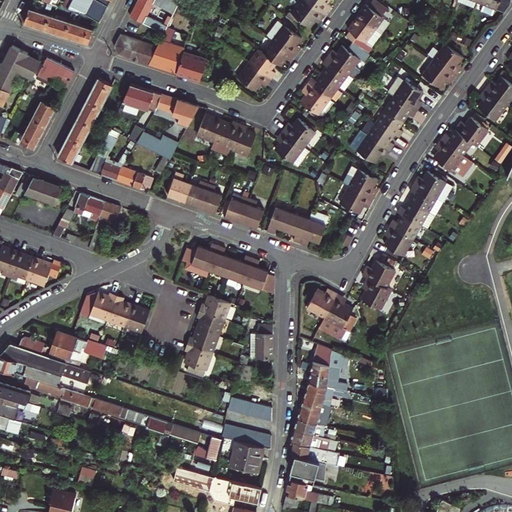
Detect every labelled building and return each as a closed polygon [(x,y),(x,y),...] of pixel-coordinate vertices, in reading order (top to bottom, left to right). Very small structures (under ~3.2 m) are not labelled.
[(66,0),(63,7),(69,10),(74,0),(66,0)] [(104,17),(109,8),(98,2),(94,1),(92,0),(74,0),(69,10),(69,11),(73,13),(87,17),(100,24),(104,17)] [(140,0),(139,2),(135,11),(132,17),(165,34),(168,29),(168,27),(164,25),(148,16),(154,4),(174,15),(182,0),(180,0),(140,0)] [(326,5),(330,0),(303,0),(302,2),(323,18),(328,12),(324,9),(326,5)] [(360,9),(354,18),(379,36),(387,24),(379,18),(384,10),(388,12),(390,9),(376,0),(370,0),(368,4),(365,2),(360,9)] [(475,1),(472,0),(455,0),(454,2),(472,9),(475,1)] [(475,0),(475,1),(482,4),(480,11),(491,15),(494,9),(504,12),(509,5),(511,0),(475,0)] [(319,23),(323,18),(302,2),(292,16),(288,13),(284,18),(291,22),(293,20),(294,18),(302,24),(307,28),(311,22),(314,19),(319,23)] [(34,29),(40,31),(45,16),(29,11),(24,25),(34,29)] [(69,23),(45,16),(40,31),(57,36),(64,39),(69,23)] [(164,25),(168,27),(173,19),(169,17),(164,25)] [(370,48),(379,36),(354,18),(351,22),(348,26),(350,28),(344,36),(367,54),(371,49),(370,48)] [(272,41),(283,27),(277,22),(266,37),(272,41)] [(92,35),(94,31),(69,23),(64,39),(81,44),(88,46),(92,35)] [(284,24),(283,26),(295,35),(296,33),(284,24)] [(295,35),(283,26),(283,27),(272,41),(293,57),(298,51),(295,48),(297,45),(298,44),(301,40),(295,35)] [(165,34),(158,48),(149,65),(165,71),(177,75),(185,53),(186,49),(170,45),(176,31),(168,29),(165,34)] [(117,46),(125,57),(149,65),(158,48),(123,35),(121,39),(117,46)] [(368,54),(367,54),(344,36),(339,43),(337,41),(331,48),(325,56),(353,77),(354,78),(359,71),(353,66),(358,59),(362,62),(368,54)] [(263,53),(272,41),(266,37),(265,37),(257,48),(260,51),(263,53)] [(446,39),(444,43),(457,53),(459,49),(446,39)] [(293,57),(272,41),(263,53),(278,64),(282,67),(286,61),(289,63),(290,62),(293,57)] [(457,53),(444,43),(439,49),(434,46),(427,54),(432,58),(455,74),(459,68),(455,66),(458,62),(462,56),(457,53)] [(28,58),(30,53),(23,51),(14,48),(0,76),(0,86),(6,90),(12,92),(21,74),(33,79),(41,65),(34,61),(28,58)] [(511,75),(511,48),(508,52),(504,57),(506,59),(500,67),(511,75)] [(274,69),(278,64),(263,53),(260,51),(250,63),(272,79),(276,74),(278,72),(274,69)] [(201,82),(209,60),(185,53),(177,75),(190,78),(201,82)] [(320,63),(324,66),(319,72),(339,86),(344,90),(353,77),(325,56),(322,60),(320,63)] [(399,64),(391,58),(386,64),(394,70),(399,64)] [(451,80),(455,74),(432,58),(420,75),(438,88),(443,81),(446,76),(451,80)] [(68,69),(62,66),(55,62),(49,59),(40,76),(53,83),(67,90),(76,73),(68,69)] [(269,83),(272,79),(250,63),(239,78),(256,91),(263,82),(267,85),(269,83)] [(315,78),(311,75),(307,82),(330,99),(339,86),(319,72),(316,76),(315,78)] [(422,90),(398,74),(387,90),(393,94),(415,109),(419,104),(414,101),(417,97),(422,90)] [(511,87),(496,75),(492,82),(488,79),(485,82),(482,87),(502,102),(511,87)] [(79,119),(73,131),(68,142),(60,157),(73,165),(82,149),(87,138),(94,126),(101,111),(108,98),(116,83),(111,80),(101,76),(96,85),(94,91),(91,96),(87,104),(79,119)] [(305,92),(300,99),(313,109),(318,113),(319,114),(319,113),(330,99),(307,82),(304,86),(301,90),(305,92)] [(158,108),(163,95),(150,91),(131,85),(124,102),(156,113),(157,111),(158,108)] [(0,86),(0,103),(5,106),(12,92),(6,90),(0,86)] [(475,105),(491,117),(502,102),(482,87),(479,91),(475,97),(479,100),(475,105)] [(415,109),(393,94),(384,107),(402,119),(407,113),(411,116),(414,111),(415,109)] [(188,128),(199,107),(183,101),(163,95),(158,108),(173,113),(173,114),(180,116),(178,125),(188,128)] [(333,101),(330,99),(319,113),(320,114),(322,114),(324,114),(333,101)] [(30,133),(28,136),(19,132),(14,142),(24,146),(25,143),(30,145),(37,148),(42,139),(58,107),(47,101),(46,101),(30,133)] [(402,119),(384,107),(375,120),(394,132),(398,135),(399,133),(401,130),(396,127),(402,119)] [(207,115),(198,135),(214,141),(222,121),(214,118),(207,115)] [(483,127),(468,116),(462,124),(459,127),(454,124),(453,125),(451,128),(469,140),(472,143),(483,127)] [(288,126),(285,123),(280,130),(304,147),(316,132),(295,117),(290,123),(288,126)] [(0,133),(6,135),(12,123),(0,118),(0,133)] [(394,132),(375,120),(366,134),(389,148),(392,145),(393,143),(389,140),(394,132)] [(222,121),(214,141),(212,146),(228,153),(230,147),(240,124),(234,121),(232,125),(228,124),(222,121)] [(245,131),(247,126),(240,124),(230,147),(249,155),(257,136),(250,133),(245,131)] [(137,144),(144,132),(145,130),(136,125),(128,139),(137,144)] [(446,136),(443,133),(440,139),(460,153),(469,140),(451,128),(446,136)] [(385,154),(389,148),(366,134),(359,129),(349,143),(375,160),(378,156),(381,151),(385,154)] [(114,138),(112,136),(114,132),(111,130),(92,172),(103,176),(119,182),(124,168),(104,160),(114,138)] [(309,151),(304,147),(280,130),(276,134),(280,137),(278,140),(273,147),(298,165),(309,151)] [(162,141),(144,132),(137,144),(165,158),(169,160),(170,161),(175,153),(179,144),(164,136),(162,141)] [(452,170),(461,176),(471,161),(460,153),(440,139),(437,142),(433,148),(438,151),(433,158),(440,163),(438,165),(449,172),(451,170),(451,171),(452,170)] [(0,187),(9,192),(22,170),(17,168),(0,163),(0,187)] [(374,190),(369,188),(371,183),(375,177),(350,163),(341,181),(346,183),(371,196),(374,190)] [(124,168),(119,182),(133,187),(142,190),(147,177),(124,168)] [(255,180),(258,172),(249,168),(246,176),(255,180)] [(421,176),(418,174),(416,177),(412,184),(441,201),(451,184),(444,180),(445,177),(433,171),(432,173),(425,169),(421,176)] [(174,171),(165,194),(174,197),(182,200),(190,182),(181,178),(182,175),(174,171)] [(57,200),(63,186),(59,185),(40,177),(33,175),(25,189),(57,200)] [(21,195),(27,184),(24,182),(21,180),(16,191),(21,195)] [(199,181),(197,185),(190,182),(182,200),(194,205),(199,207),(207,184),(199,181)] [(368,202),(371,196),(346,183),(337,200),(356,211),(360,205),(362,199),(368,202)] [(214,191),(215,187),(207,184),(199,207),(208,210),(214,212),(221,194),(214,191)] [(409,190),(411,191),(407,198),(433,214),(441,201),(412,184),(410,187),(409,190)] [(0,209),(9,192),(0,187),(0,209)] [(72,208),(71,209),(96,218),(103,199),(96,197),(79,190),(72,208)] [(240,196),(238,200),(231,197),(224,216),(233,219),(241,222),(249,199),(240,196)] [(398,208),(396,211),(399,213),(419,224),(426,227),(433,214),(407,198),(402,207),(400,205),(398,208)] [(114,222),(119,209),(120,205),(116,204),(103,199),(96,218),(94,222),(102,225),(105,218),(114,222)] [(256,207),(258,202),(249,199),(241,222),(251,226),(256,228),(263,209),(256,207)] [(360,205),(365,208),(366,205),(368,202),(362,199),(360,205)] [(316,201),(314,207),(320,209),(322,203),(316,201)] [(58,235),(71,209),(72,208),(66,205),(64,210),(52,233),(58,235)] [(291,214),(275,208),(266,231),(272,233),(274,229),(277,230),(284,232),(291,214)] [(319,243),(327,217),(311,211),(308,221),(300,243),(307,246),(309,239),(311,240),(319,243)] [(395,220),(392,218),(391,220),(389,224),(412,237),(419,224),(399,213),(395,220)] [(293,241),(300,243),(308,221),(291,214),(284,232),(292,235),(295,236),(293,241)] [(384,233),(387,235),(385,238),(381,245),(401,256),(412,237),(389,224),(386,228),(384,233)] [(94,247),(99,235),(91,231),(87,239),(87,241),(85,244),(94,247)] [(350,238),(342,234),(338,241),(346,246),(350,238)] [(87,239),(73,235),(71,239),(85,244),(87,241),(87,239)] [(0,266),(1,267),(0,269),(0,273),(6,275),(15,249),(8,247),(0,244),(0,266)] [(187,249),(182,262),(188,264),(186,271),(208,279),(210,272),(218,248),(214,246),(211,245),(209,251),(199,248),(197,253),(187,249)] [(218,248),(210,272),(227,278),(233,260),(223,257),(225,250),(223,250),(218,248)] [(13,278),(15,272),(24,275),(31,255),(25,253),(15,249),(6,275),(13,278)] [(50,256),(49,261),(42,259),(31,255),(24,275),(41,281),(45,270),(53,273),(58,259),(50,256)] [(244,257),(242,264),(233,260),(227,278),(244,285),(253,261),(247,258),(244,257)] [(365,269),(362,273),(366,276),(386,287),(396,270),(377,259),(373,266),(370,272),(365,269)] [(258,263),(253,261),(244,285),(273,296),(274,278),(267,275),(268,273),(260,270),(262,264),(258,263)] [(373,266),(368,263),(366,266),(365,269),(370,272),(373,266)] [(391,289),(386,287),(366,276),(363,281),(368,284),(364,290),(360,297),(380,309),(391,289)] [(364,290),(368,284),(363,281),(361,284),(360,287),(364,290)] [(327,294),(329,289),(324,286),(321,291),(327,294)] [(311,311),(322,317),(335,292),(332,290),(329,289),(327,294),(321,291),(315,288),(308,301),(314,305),(311,311)] [(92,313),(110,320),(119,295),(116,294),(111,292),(109,299),(98,295),(92,313)] [(341,340),(357,311),(342,303),(339,301),(341,296),(339,294),(335,292),(322,317),(316,326),(341,340)] [(123,296),(119,295),(110,320),(126,326),(132,307),(124,304),(126,297),(123,296)] [(210,302),(203,300),(202,303),(200,310),(225,318),(230,303),(213,296),(210,302)] [(140,309),(132,307),(126,326),(143,332),(150,313),(140,309)] [(203,324),(201,329),(219,335),(225,318),(200,310),(197,318),(204,321),(203,324)] [(274,339),(275,324),(273,324),(258,325),(258,354),(274,354),(274,339)] [(198,339),(190,337),(188,344),(213,353),(219,335),(201,329),(199,336),(198,339)] [(89,346),(60,336),(57,343),(52,358),(81,368),(83,362),(73,359),(75,351),(83,353),(85,348),(88,349),(89,346)] [(28,339),(24,341),(23,343),(21,348),(44,355),(47,346),(28,339)] [(313,359),(311,370),(313,371),(330,375),(332,349),(317,343),(316,346),(313,359)] [(213,353),(188,344),(186,349),(184,353),(192,356),(189,364),(207,370),(213,353)] [(0,361),(0,368),(2,370),(29,378),(61,388),(68,369),(81,373),(83,368),(81,368),(52,358),(44,355),(21,348),(12,345),(5,352),(2,356),(0,361)] [(73,359),(83,362),(88,349),(85,348),(83,353),(75,351),(73,359)] [(330,375),(329,386),(345,389),(347,383),(337,381),(340,366),(347,367),(348,356),(332,349),(330,375)] [(247,364),(250,355),(243,353),(241,362),(247,364)] [(374,363),(360,357),(359,360),(373,366),(374,363)] [(241,362),(237,379),(250,383),(254,366),(247,364),(241,362)] [(313,371),(311,370),(309,375),(308,380),(327,386),(329,386),(330,375),(313,371)] [(61,388),(29,378),(26,386),(47,393),(64,398),(67,390),(61,388)] [(323,402),(328,404),(329,398),(333,399),(334,394),(350,398),(352,391),(345,389),(329,386),(327,386),(308,380),(305,390),(303,397),(323,402)] [(375,387),(376,396),(386,395),(386,386),(385,386),(385,380),(376,381),(376,387),(375,387)] [(11,387),(0,383),(0,395),(26,403),(29,392),(22,390),(11,387)] [(64,398),(64,399),(92,408),(94,409),(98,399),(67,390),(64,398)] [(0,395),(0,403),(20,410),(21,407),(64,420),(65,415),(60,413),(26,403),(0,395)] [(272,420),(273,405),(233,395),(230,409),(272,420)] [(326,423),(328,404),(323,402),(303,397),(300,407),(297,417),(299,417),(326,423)] [(100,411),(128,419),(131,409),(98,399),(94,409),(100,411)] [(0,415),(7,418),(17,421),(20,410),(0,403),(0,415)] [(74,410),(62,407),(60,413),(65,415),(72,416),(74,410)] [(131,409),(128,419),(138,422),(141,412),(131,409)] [(93,414),(90,422),(102,425),(105,417),(93,414)] [(153,427),(163,430),(162,433),(160,442),(163,443),(167,431),(170,421),(152,416),(148,425),(153,427)] [(326,423),(299,417),(297,424),(296,429),(325,436),(326,423)] [(200,442),(203,432),(176,423),(173,433),(184,437),(196,441),(200,442)] [(272,447),(272,435),(227,423),(224,435),(239,439),(267,446),(272,447)] [(293,435),(292,440),(296,440),(327,448),(330,437),(325,436),(296,429),(293,435)] [(173,433),(167,431),(163,443),(169,445),(172,436),(173,433)] [(209,456),(219,459),(223,438),(214,435),(212,444),(209,456)] [(263,458),(267,446),(239,439),(233,464),(260,470),(263,458)] [(293,453),(296,454),(297,454),(322,461),(328,463),(338,465),(341,451),(327,448),(296,440),(294,449),(293,453)] [(328,463),(322,461),(297,454),(293,467),(292,470),(294,471),(292,478),(309,483),(311,475),(326,479),(328,463)] [(91,486),(96,470),(82,465),(76,481),(91,486)] [(175,478),(182,481),(186,469),(178,466),(175,478)] [(237,488),(245,489),(244,494),(243,496),(260,500),(262,492),(263,487),(215,476),(215,477),(210,475),(207,487),(212,489),(212,491),(226,494),(229,495),(231,486),(237,488)] [(168,477),(165,489),(179,493),(182,481),(175,478),(168,477)] [(309,483),(292,478),(290,487),(287,497),(303,501),(312,503),(318,505),(319,501),(328,503),(330,494),(311,490),(312,484),(309,483)] [(211,493),(201,490),(198,498),(209,502),(211,493)] [(77,511),(81,496),(58,491),(56,503),(57,503),(56,509),(54,508),(53,511),(77,511)] [(300,511),(303,501),(287,497),(285,507),(300,511)] [(457,511),(459,507),(441,499),(435,511),(457,511)] [(312,503),(309,511),(316,511),(318,505),(312,503)] [(511,511),(511,503),(510,504),(505,503),(496,504),(488,506),(480,510),(477,511),(511,511)]
